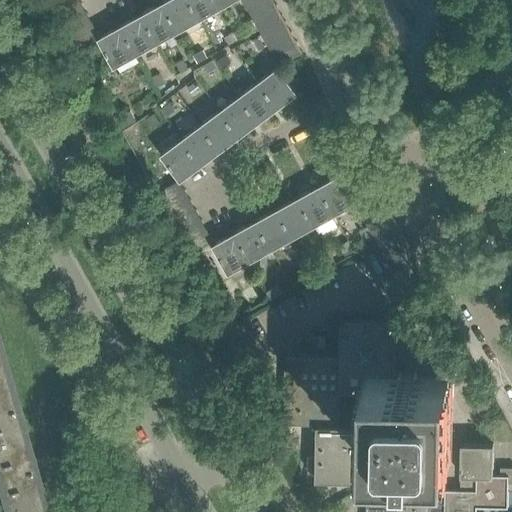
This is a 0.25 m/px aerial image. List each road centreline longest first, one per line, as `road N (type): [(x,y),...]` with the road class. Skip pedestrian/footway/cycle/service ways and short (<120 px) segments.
road 1 (tertiary): [(217,443),(0,48)]
road 2 (tertiary): [(0,148),(179,475)]
road 3 (residential): [(229,221),(206,177),(357,95)]
road 4 (residential): [(511,361),(408,179)]
road 5 (residential): [(408,179),(511,99)]
